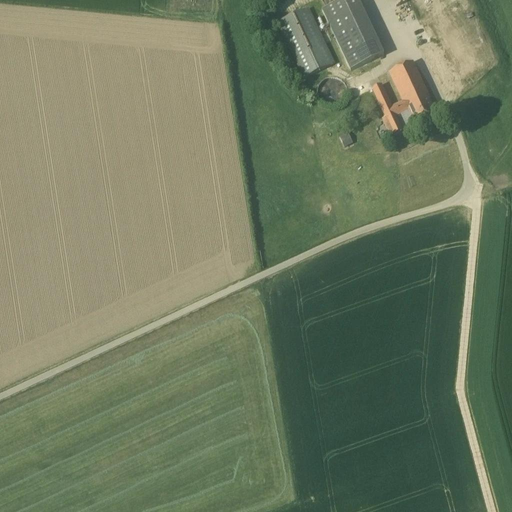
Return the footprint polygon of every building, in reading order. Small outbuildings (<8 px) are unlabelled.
[(385,56),(358,0),(345,0),(322,11),(350,72),(385,56)] [(278,24),(279,24),(304,78),(307,77),(335,64),(309,9),(278,24)] [(419,48),(430,69),(438,65),(427,44),(419,48)] [(398,104),(402,114),(409,111),(415,125),(436,115),(429,99),(431,99),(414,62),(389,74),(403,102),(398,104)] [(317,91),(317,92),(317,94),(317,95),(317,96),(318,97),(318,98),(318,99),(319,100),(319,101),(320,101),(321,102),(321,103),(322,104),(323,105),(324,105),(325,106),(326,107),(327,107),(328,107),(329,108),(331,108),(332,108),(333,108),(334,108),(335,108),(336,108),(337,107),(338,107),(339,106),(340,106),(341,105),(342,105),(342,104),(343,103),(344,103),(345,102),(345,101),(346,100),(346,99),(347,98),(347,97),(347,96),(347,95),(348,94),(348,93),(348,92),(347,91),(347,90),(347,89),(347,88),(346,87),(346,86),(345,85),(345,84),(344,83),(344,82),(343,82),(342,81),(341,80),(340,80),(339,79),(338,79),(337,78),(336,78),(335,78),(334,78),(333,78),(332,78),(331,78),(330,78),(329,78),(328,78),(327,79),(326,79),(325,79),(324,80),(323,81),(322,81),(322,82),(321,83),(320,84),(319,85),(319,86),(318,87),(318,88),(318,89),(317,90),(317,91)] [(402,114),(398,104),(392,107),(382,85),(372,90),(386,118),(383,120),(391,137),(403,131),(396,117),(402,114)] [(344,148),(354,143),(349,133),(340,137),(344,148)]
